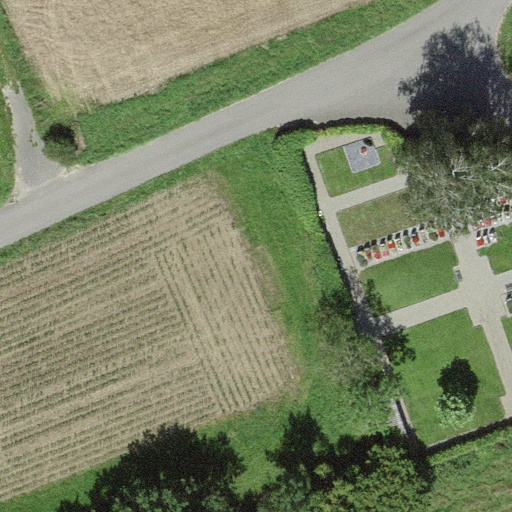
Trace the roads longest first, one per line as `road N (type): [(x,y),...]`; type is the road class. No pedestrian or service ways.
road 1 (unclassified): [(338,87),(0,229)]
road 2 (unclassified): [(511,120),(413,93),(338,87)]
road 3 (unclassified): [(338,87),(483,0)]
road 4 (track): [(57,205),(0,62)]
